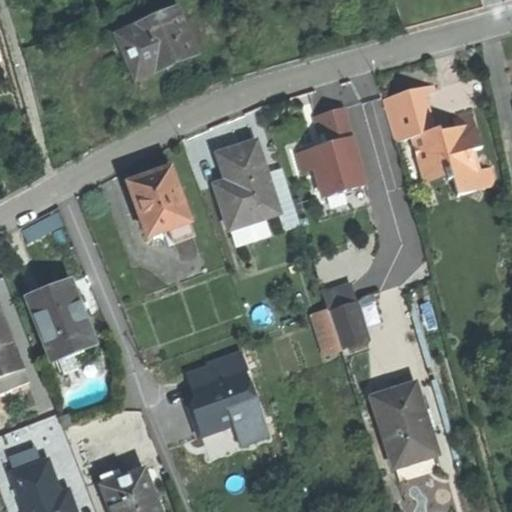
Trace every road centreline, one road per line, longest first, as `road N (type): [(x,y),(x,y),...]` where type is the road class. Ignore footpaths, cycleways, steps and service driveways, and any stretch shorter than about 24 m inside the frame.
road 1 (residential): [(511,18),(185,115),(62,186)]
road 2 (residential): [(62,186),(141,380)]
